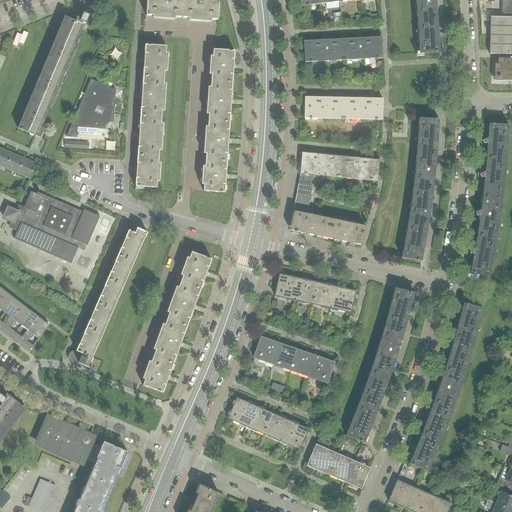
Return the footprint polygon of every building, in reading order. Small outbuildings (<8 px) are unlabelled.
[(146,0),(145,16),(181,18),(182,0),(146,0)] [(182,0),(181,18),(217,21),(218,0),(182,0)] [(415,0),(417,20),(437,19),(435,0),(415,0)] [(511,0),(501,0),(501,13),(503,13),(503,17),(490,17),(489,53),(504,54),(504,58),(498,58),(497,81),(511,81),(511,0)] [(64,17),(17,129),(34,136),(40,138),(44,128),(41,127),(42,125),(83,29),(84,26),(89,16),(90,14),(84,11),(81,18),(77,16),(75,21),(71,20),(64,17)] [(439,53),(437,19),(417,20),(419,54),(439,53)] [(381,37),(342,39),(343,61),(382,59),(381,37)] [(342,39),(303,42),(304,63),(343,61),(342,39)] [(142,81),(163,82),(166,47),(145,45),(142,81)] [(213,50),(210,85),(232,87),(234,51),(213,50)] [(112,122),(113,122),(115,90),(90,80),(66,137),(77,138),(77,132),(97,133),(97,129),(105,130),(105,129),(105,128),(106,127),(106,126),(107,125),(107,124),(108,124),(109,123),(110,123),(111,122),(112,122)] [(140,116),(161,118),(163,82),(142,81),(140,116)] [(210,85),(208,121),(229,123),(232,87),(210,85)] [(343,98),(304,97),(304,119),(343,120),(343,98)] [(382,99),(343,98),(343,120),(382,121),(382,99)] [(137,152),(159,153),(161,118),(140,116),(137,152)] [(438,120),(418,119),(416,153),(436,154),(438,120)] [(208,121),(205,157),(227,158),(229,123),(208,121)] [(487,145),(486,158),(506,160),(508,126),(488,124),(487,138),(486,137),(485,137),(484,138),(481,139),(480,140),(480,141),(480,142),(480,143),(482,147),(487,145)] [(65,142),(65,149),(84,150),(84,143),(65,142)] [(0,150),(0,166),(2,168),(8,154),(0,150)] [(135,187),(156,188),(159,153),(137,152),(135,187)] [(299,174),(300,175),(315,176),(317,155),(317,154),(301,153),(301,154),(300,154),(299,163),(300,163),(299,174)] [(433,189),(436,154),(416,153),(413,187),(433,189)] [(8,154),(2,168),(5,168),(13,172),(19,158),(8,154)] [(340,157),(317,155),(315,176),(338,178),(340,157)] [(205,157),(203,192),(224,193),(227,158),(205,157)] [(338,178),(377,182),(379,160),(340,157),(338,178)] [(19,158),(13,172),(17,173),(24,176),(29,163),(19,158)] [(502,200),(506,160),(486,158),(485,172),(484,171),(483,171),(482,171),(481,171),(478,172),(478,173),(477,173),(477,174),(477,175),(477,176),(479,181),(484,178),(482,197),(502,200)] [(1,170),(0,173),(0,185),(6,188),(12,174),(1,170)] [(12,174),(6,188),(17,192),(23,179),(12,174)] [(309,215),(312,194),(315,176),(300,175),(293,211),(309,215)] [(428,223),(433,189),(413,187),(408,219),(428,223)] [(84,251),(86,246),(87,246),(100,217),(84,210),(82,212),(37,193),(36,194),(31,192),(21,214),(8,208),(3,218),(12,222),(9,227),(17,231),(13,239),(71,264),(78,249),(84,251)] [(497,239),(502,200),(482,197),(480,211),(480,210),(479,210),(478,209),(477,209),(477,210),(474,211),(473,211),(473,212),(472,213),(472,214),(473,214),(472,215),(474,219),(479,217),(477,235),(497,239)] [(304,234),(305,234),(309,215),(293,211),(290,226),(289,231),(293,231),(292,233),(303,235),(304,234)] [(338,221),(309,215),(305,234),(334,240),(338,221)] [(421,262),(428,223),(408,219),(401,258),(421,262)] [(334,240),(361,246),(365,226),(338,221),(334,240)] [(68,357),(68,358),(68,360),(68,361),(69,362),(69,363),(70,363),(71,364),(72,364),(73,364),(74,364),(75,364),(76,364),(77,364),(78,363),(88,368),(93,358),(92,357),(144,238),(145,238),(147,234),(137,229),(134,234),(128,231),(76,351),(75,351),(74,351),(73,351),(72,352),(71,352),(70,353),(69,354),(68,356),(68,357)] [(489,277),(497,239),(477,235),(474,249),(474,248),(473,248),(472,248),(471,248),(468,249),(467,249),(467,250),(466,251),(466,252),(468,257),(473,255),(470,274),(489,277)] [(199,294),(211,260),(191,253),(179,286),(199,294)] [(279,275),(274,296),(312,305),(317,283),(279,275)] [(317,283),(312,305),(350,313),(355,292),(317,283)] [(179,286),(166,320),(186,327),(199,294),(179,286)] [(414,294),(394,288),(384,326),(404,332),(414,294)] [(5,292),(0,299),(0,309),(4,313),(14,299),(5,292)] [(0,321),(0,331),(2,333),(23,306),(14,299),(4,313),(10,317),(4,325),(0,321)] [(463,304),(455,337),(474,342),(483,309),(463,304)] [(23,306),(2,333),(11,339),(16,333),(10,329),(15,321),(21,326),(31,312),(23,306)] [(16,333),(11,339),(19,346),(40,319),(31,312),(21,326),(27,330),(21,338),(16,333)] [(40,319),(19,346),(28,353),(29,352),(33,346),(27,342),(32,334),(38,339),(49,326),(40,319)] [(186,327),(166,320),(154,353),(174,360),(186,327)] [(392,369),(404,332),(384,326),(373,363),(392,369)] [(290,371),(297,350),(260,337),(253,358),(290,371)] [(464,375),(474,342),(455,337),(445,369),(464,375)] [(334,363),(297,350),(290,371),(327,384),(334,363)] [(162,393),(174,360),(154,353),(142,386),(162,393)] [(379,407),(392,369),(373,363),(360,399),(379,407)] [(453,408),(464,375),(445,369),(434,401),(453,408)] [(0,442),(25,409),(11,398),(12,395),(13,396),(14,396),(2,387),(5,390),(3,392),(2,392),(1,392),(1,393),(0,393),(0,402),(4,406),(0,410),(0,442)] [(263,434),(272,414),(236,398),(227,419),(263,434)] [(364,443),(379,407),(360,399),(345,436),(364,443)] [(441,440),(453,408),(434,401),(422,433),(441,440)] [(308,430),(272,414),(263,434),(299,450),(308,430)] [(81,464),(83,461),(93,438),(48,418),(36,444),(81,464)] [(441,440),(422,433),(409,464),(428,472),(441,440)] [(103,442),(93,438),(83,461),(94,466),(73,511),(101,511),(102,510),(101,510),(116,473),(115,473),(117,468),(120,469),(120,468),(121,469),(128,454),(127,453),(127,452),(103,442)] [(307,466),(325,474),(334,453),(316,445),(307,466)] [(369,469),(334,453),(325,474),(361,489),(369,469)] [(511,469),(504,467),(497,484),(511,490),(511,469)] [(28,507),(40,511),(43,511),(55,486),(40,480),(28,507)] [(388,501),(413,511),(425,511),(432,496),(397,481),(388,501)] [(501,493),(496,505),(511,511),(511,490),(497,484),(495,489),(498,490),(497,491),(501,493)] [(209,511),(218,493),(199,485),(195,493),(197,494),(190,511),(188,510),(186,511),(209,511)] [(10,499),(0,490),(0,508),(1,510),(10,499)] [(448,494),(444,502),(450,504),(454,496),(448,494)] [(444,502),(432,496),(425,511),(446,511),(450,504),(444,502)]
